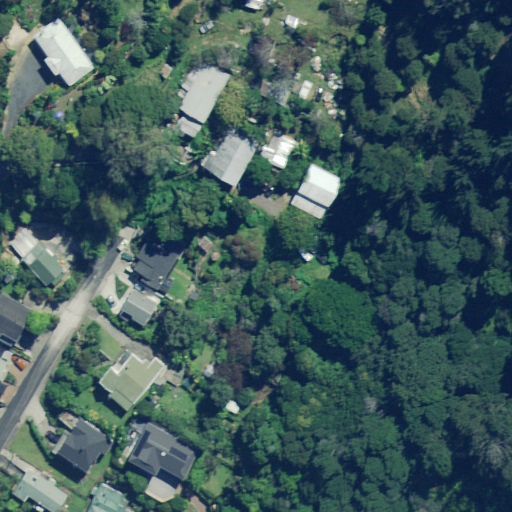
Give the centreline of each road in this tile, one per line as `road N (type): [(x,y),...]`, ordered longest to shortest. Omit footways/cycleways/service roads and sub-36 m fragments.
road 1 (residential): [(285,217),(157,149),(0,169)]
road 2 (residential): [(107,253),(0,435)]
